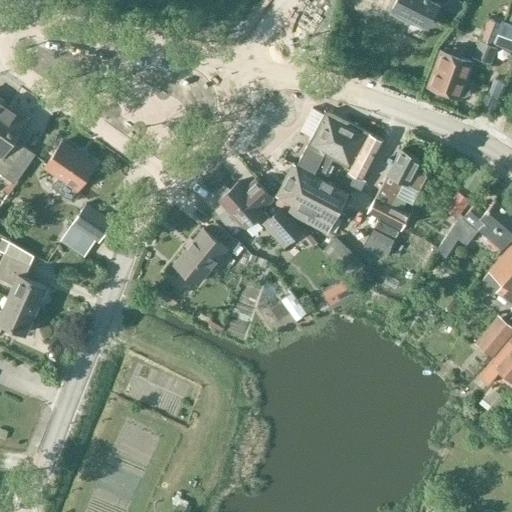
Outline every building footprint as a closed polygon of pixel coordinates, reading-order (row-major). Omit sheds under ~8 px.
[(439,2),(439,0),(397,0),(394,5),(429,24),(441,3),(439,2)] [(455,0),(447,0),(444,6),(455,12),(460,2),(455,0)] [(511,24),(503,21),(494,45),(511,51),(511,24)] [(488,61),(493,46),(476,40),(470,55),(488,61)] [(454,95),(460,97),(462,93),(466,94),(469,93),(471,85),(470,82),(466,81),(473,62),(474,61),(452,53),(442,50),(431,81),(441,84),(439,89),(445,92),(446,94),(451,96),(454,95)] [(0,116),(10,104),(0,96),(0,116)] [(31,119),(10,104),(0,116),(0,171),(9,178),(24,157),(10,147),(31,119)] [(351,163),(352,164),(368,133),(331,113),(325,115),(298,165),(294,163),(279,191),(281,192),(276,203),(288,209),(288,211),(328,231),(349,189),(324,176),(332,159),(349,168),(351,163)] [(369,132),(368,133),(352,164),(342,182),(360,192),(366,180),(364,178),(384,140),(369,132)] [(70,200),(94,168),(61,144),(44,167),(62,180),(55,189),(70,200)] [(427,175),(416,169),(422,159),(402,149),(388,176),(369,211),(403,229),(411,214),(394,205),(406,181),(420,188),(427,175)] [(238,180),(230,187),(223,186),(217,192),(218,198),(217,199),(244,229),(265,209),(264,208),(275,199),(255,176),(245,187),(238,180)] [(476,208),(467,218),(461,213),(437,250),(446,257),(459,236),(469,244),(481,228),(505,247),(511,238),(511,211),(498,200),(485,215),(476,208)] [(461,210),(454,203),(445,214),(453,220),(461,210)] [(102,244),(111,229),(113,225),(83,206),(60,243),(87,260),(98,242),(102,244)] [(283,248),(303,231),(281,206),(261,223),(283,248)] [(230,257),(242,242),(215,221),(207,231),(202,228),(175,263),(199,282),(223,252),(230,257)] [(329,242),(323,248),(352,277),(365,263),(336,235),(329,242)] [(511,244),(480,281),(494,293),(497,290),(511,302),(511,244)] [(0,276),(14,282),(8,296),(36,308),(46,285),(25,275),(29,265),(5,254),(0,266),(0,276)] [(373,277),(362,267),(353,278),(364,287),(373,277)] [(288,297),(307,316),(318,305),(298,286),(288,297)] [(177,299),(180,290),(173,287),(170,295),(177,299)] [(26,332),(36,308),(8,296),(2,309),(0,308),(0,330),(4,322),(26,332)] [(511,332),(511,324),(498,313),(475,342),(492,356),(511,332)] [(511,335),(481,371),(490,379),(499,369),(511,380),(511,335)] [(0,383),(0,390),(24,401),(29,389),(3,377),(0,383)] [(0,420),(13,426),(18,415),(0,407),(0,420)] [(511,448),(511,436),(510,434),(498,448),(507,455),(511,448)]
